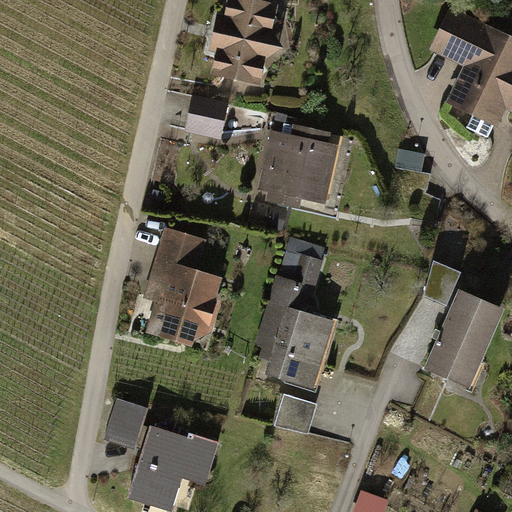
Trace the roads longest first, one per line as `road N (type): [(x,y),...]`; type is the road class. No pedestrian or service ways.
road 1 (residential): [(86,511),(70,470),(175,0)]
road 2 (residential): [(387,0),(395,57),(422,118),(463,184),(511,221)]
road 3 (residential): [(406,342),(336,511)]
